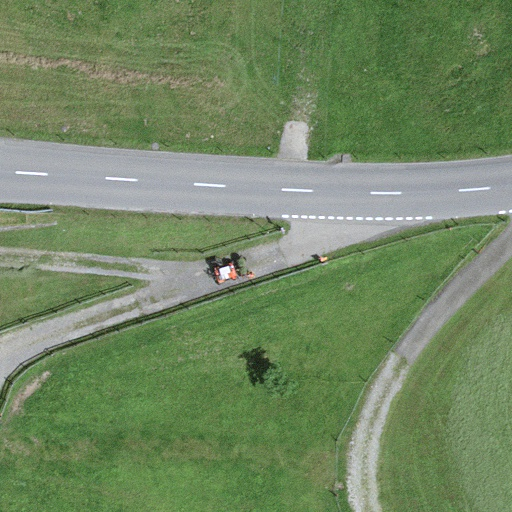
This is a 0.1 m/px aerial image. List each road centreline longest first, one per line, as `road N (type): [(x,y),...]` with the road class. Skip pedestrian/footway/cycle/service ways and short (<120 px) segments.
road 1 (tertiary): [(0,168),(363,192),(511,185)]
road 2 (track): [(363,192),(331,232),(0,359)]
road 3 (track): [(511,236),(388,369),(368,419),(358,483),(363,511)]
